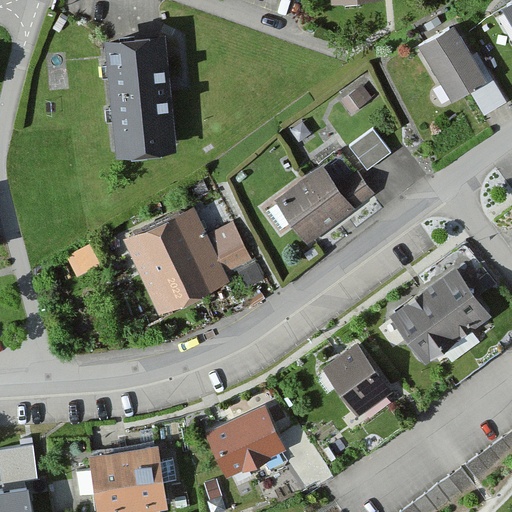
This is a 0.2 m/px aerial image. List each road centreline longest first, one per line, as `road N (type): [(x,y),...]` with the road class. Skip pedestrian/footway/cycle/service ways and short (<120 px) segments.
road 1 (residential): [(50,374),(133,372),(216,346),(282,308),(444,188)]
road 2 (residential): [(0,178),(50,374)]
road 3 (residential): [(191,0),(339,55)]
road 4 (residential): [(38,0),(0,143)]
